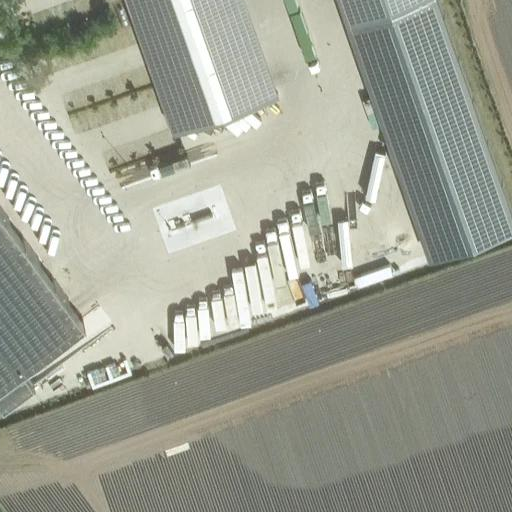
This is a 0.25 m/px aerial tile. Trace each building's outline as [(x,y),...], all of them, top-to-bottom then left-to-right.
[(244,0),(129,0),(174,128),(277,92),(244,0)] [(343,0),(351,21),(433,255),(511,227),(511,208),(439,0),(343,0)] [(266,139),(311,124),(308,112),(262,127),(266,139)] [(166,228),(185,218),(177,203),(158,213),(166,228)] [(0,407),(2,410),(35,386),(19,365),(84,318),(0,205),(0,407)]
